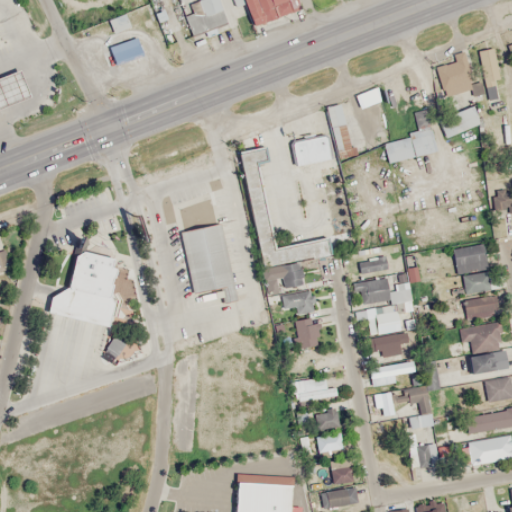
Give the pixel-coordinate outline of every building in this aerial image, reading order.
[(191,34),(224,24),(216,0),(186,0),(181,2),(191,34)] [(293,0),(242,0),(251,24),(296,10),(293,0)] [(170,24),(163,7),(153,11),(160,28),(170,24)] [(108,46),(113,65),(141,57),(136,38),(108,46)] [(490,49),(477,50),(484,99),(497,97),(490,49)] [(433,67),(447,106),(479,94),(475,81),(472,82),(461,52),(452,55),(454,59),(433,67)] [(0,77),(0,104),(9,101),(4,85),(9,83),(6,75),(0,77)] [(445,137),(480,120),(472,103),(437,120),(445,137)] [(412,111),(415,136),(388,140),(390,159),(433,152),(427,109),(412,111)] [(324,240),(268,248),(257,162),(266,161),(264,148),(240,151),(255,266),(327,256),(324,240)] [(220,223),(179,229),(190,293),(221,288),(222,297),(232,295),(220,223)] [(474,241),(479,266),(450,271),(445,246),(474,241)] [(357,261),(359,274),(383,270),(381,257),(357,261)] [(408,300),(407,285),(387,287),(386,278),(349,282),(350,292),(359,291),(360,304),(408,300)] [(280,292),(280,315),(310,315),(310,292),(280,292)] [(496,316),(494,295),(462,299),(464,319),(496,316)] [(362,308),(366,334),(398,329),(394,303),(362,308)] [(315,344),(313,320),(294,320),(296,345),(315,344)] [(459,341),(465,341),(467,353),(500,349),(497,323),(458,328),(459,341)] [(277,325),(280,345),(290,343),(288,324),(277,325)] [(469,373),(505,367),(502,350),(466,356),(469,373)] [(393,377),(416,373),(414,360),(368,367),(371,387),(394,383),(393,377)] [(502,373),(507,393),(484,398),(479,378),(502,373)] [(325,388),(323,376),(299,380),(301,390),(296,391),(297,401),(335,396),(334,387),(325,388)] [(374,413),(392,415),(395,396),(377,393),(374,413)] [(511,408),(462,417),(465,433),(511,424),(511,408)] [(335,410),(313,413),(315,429),(337,426),(335,410)] [(458,463),(511,457),(509,437),(456,444),(458,463)] [(354,506),(354,489),(319,489),(319,506),(354,506)]
